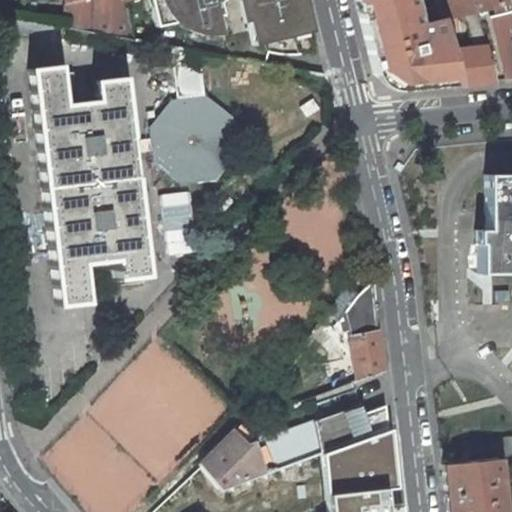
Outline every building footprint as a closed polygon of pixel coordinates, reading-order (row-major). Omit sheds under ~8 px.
[(122,0),(78,0),(66,3),(63,27),(133,40),(123,2),(122,0)] [(300,55),(313,52),(300,0),(148,0),(155,27),(173,23),(183,29),(194,34),(209,35),(224,34),(234,60),(263,66),(267,51),(290,55),(300,55)] [(438,82),(437,78),(454,74),(449,53),(441,18),(438,6),(418,11),(415,0),(354,0),(373,73),(397,91),(422,88),(421,86),(438,82)] [(441,18),(476,10),(473,0),(436,0),(438,6),(441,18)] [(492,15),(506,79),(511,78),(511,11),(509,0),(473,0),(476,10),(490,6),(495,5),(497,14),(492,15)] [(494,80),(485,47),(482,31),(470,34),(472,48),(449,53),(454,74),(457,84),(494,80)] [(203,94),(195,53),(169,48),(177,97),(203,94)] [(57,67),(29,70),(56,305),(85,302),(81,263),(113,259),(115,279),(145,275),(130,153),(129,140),(121,78),(93,82),(95,103),(62,107),(57,67)] [(421,86),(422,88),(457,84),(454,74),(437,78),(438,82),(421,86)] [(149,138),(151,151),(152,162),(180,185),(216,180),(237,153),(233,116),(205,93),(203,94),(177,97),(170,98),(148,127),(149,138)] [(149,138),(129,140),(130,153),(151,151),(149,138)] [(511,174),(484,175),(485,229),(485,243),(477,243),(478,273),(511,272),(511,174)] [(485,229),(474,229),(475,243),(477,243),(485,243),(485,229)] [(359,380),(381,372),(375,331),(373,314),(371,281),(355,296),(344,310),(359,380)] [(324,385),(320,373),(284,394),(288,405),(326,391),(324,385)] [(326,391),(333,389),(331,382),(324,385),(326,391)] [(383,408),(378,396),(353,404),(358,417),(383,408)] [(197,464),(218,489),(304,457),(320,451),(388,425),(383,408),(358,417),(353,404),(262,437),(242,444),(229,431),(197,464)] [(397,511),(388,425),(320,451),(325,511),(397,511)] [(511,436),(463,441),(463,444),(465,461),(497,458),(511,455),(511,436)] [(446,511),(503,511),(497,458),(465,461),(442,464),(446,511)]
